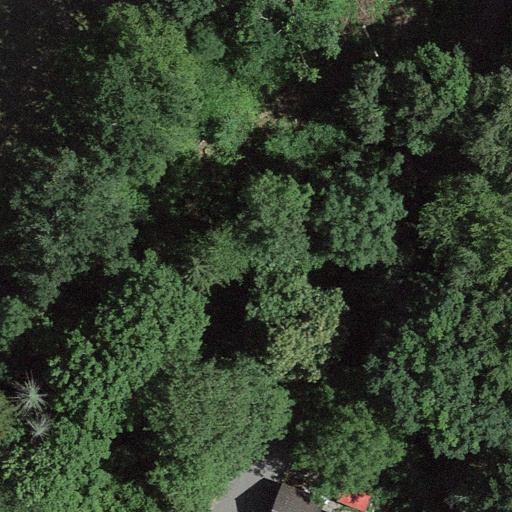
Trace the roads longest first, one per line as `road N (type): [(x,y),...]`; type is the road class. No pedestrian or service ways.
road 1 (track): [(494,0),(314,359)]
road 2 (residential): [(314,359),(230,511)]
